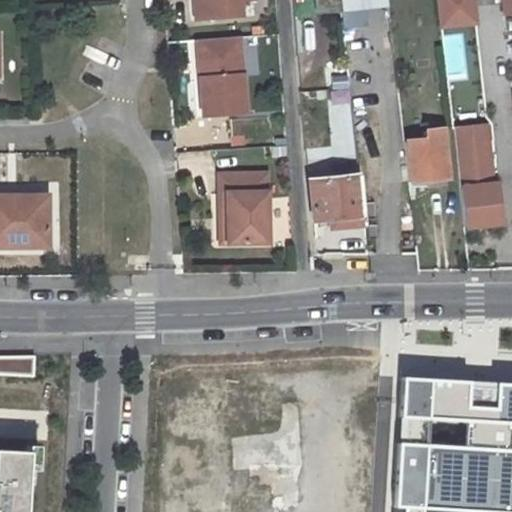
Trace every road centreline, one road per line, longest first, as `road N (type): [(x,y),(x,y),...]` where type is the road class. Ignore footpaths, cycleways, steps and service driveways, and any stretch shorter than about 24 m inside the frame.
road 1 (residential): [(165,315),(511,302)]
road 2 (residential): [(115,113),(148,155),(159,187),(165,315)]
road 3 (unclassified): [(113,316),(103,511)]
